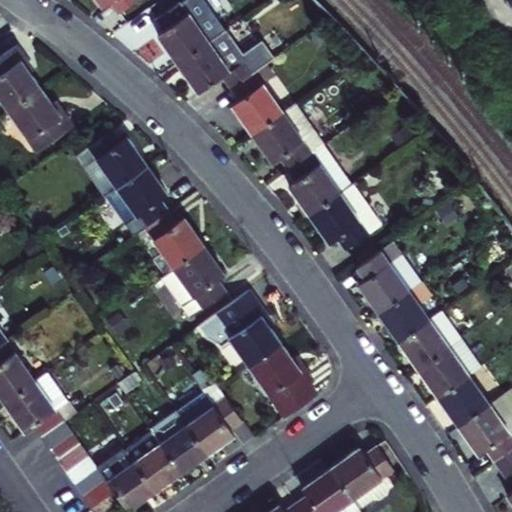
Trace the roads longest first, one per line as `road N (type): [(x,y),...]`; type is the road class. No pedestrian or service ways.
road 1 (residential): [(22,0),(116,73),(211,163),(380,380)]
road 2 (residential): [(193,511),(380,380)]
road 3 (residential): [(380,380),(466,511)]
